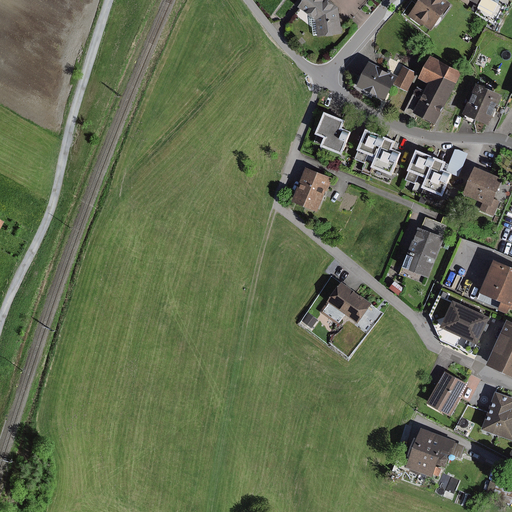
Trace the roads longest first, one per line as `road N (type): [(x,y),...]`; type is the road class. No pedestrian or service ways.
road 1 (residential): [(294,155),(278,205),(415,318),(430,340),(511,382)]
road 2 (track): [(108,0),(53,200),(0,328)]
road 3 (residential): [(323,78),(408,130),(511,144)]
road 4 (residential): [(294,155),(420,209)]
